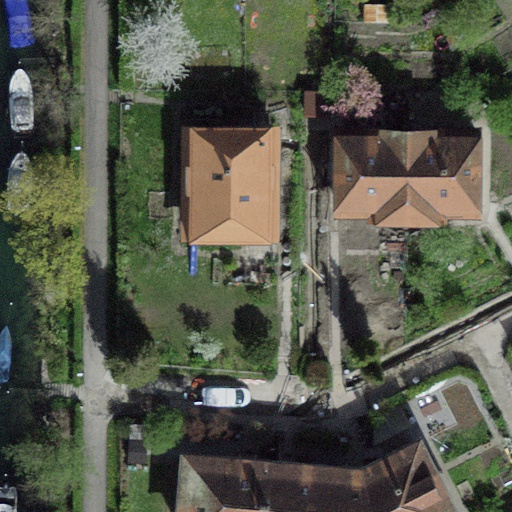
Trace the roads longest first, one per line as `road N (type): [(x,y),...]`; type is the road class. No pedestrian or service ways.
road 1 (residential): [(102,393),(99,0)]
road 2 (residential): [(102,393),(331,409),(474,335)]
